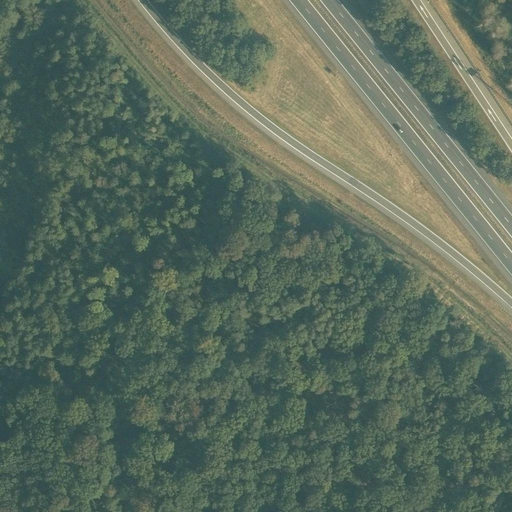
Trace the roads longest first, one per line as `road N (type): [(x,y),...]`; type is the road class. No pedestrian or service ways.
road 1 (motorway): [(139,0),(211,78),(511,305)]
road 2 (motorway): [(297,0),(511,265)]
road 3 (motorway): [(511,225),(331,0)]
road 4 (motorway): [(511,149),(415,0)]
